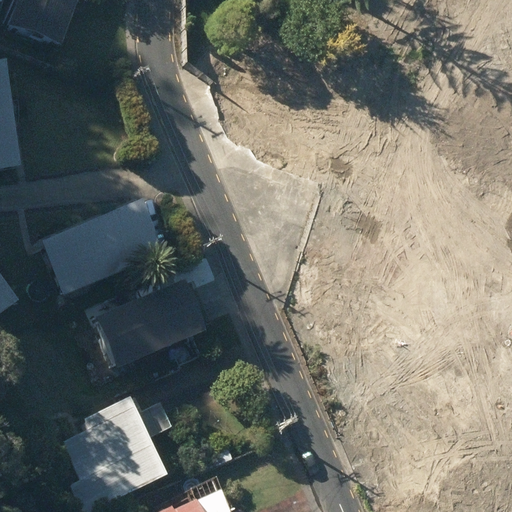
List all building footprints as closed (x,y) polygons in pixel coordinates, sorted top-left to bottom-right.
[(72,0),(13,0),(2,30),(55,50),(72,0)] [(511,177),(427,147),(436,121),(230,48),(206,87),(238,147),(317,180),(277,276),(304,346),(296,349),(322,427),(362,418),(396,430),(387,457),(511,498),(511,177)] [(0,174),(14,172),(0,72),(0,174)] [(138,207),(37,246),(58,299),(158,260),(138,207)] [(179,287),(89,324),(110,375),(199,338),(179,287)] [(0,290),(0,311),(10,305),(0,290)] [(126,406),(81,426),(85,437),(61,448),(77,484),(66,489),(75,511),(97,511),(159,485),(126,406)] [(225,448),(201,458),(206,471),(230,461),(225,448)]
